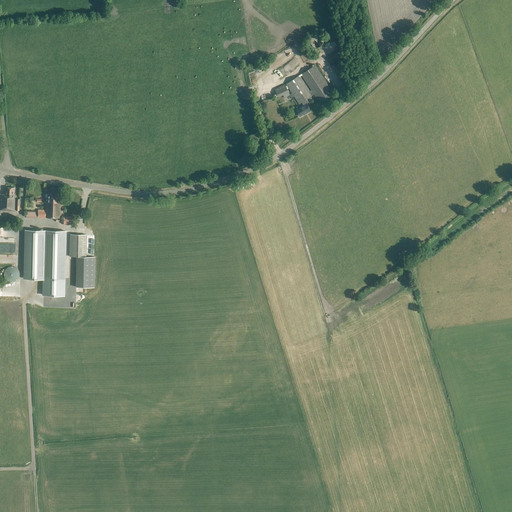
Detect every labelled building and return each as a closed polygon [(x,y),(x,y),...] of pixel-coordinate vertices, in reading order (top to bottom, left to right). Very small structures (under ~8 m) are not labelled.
[(323,42),(323,41),(323,40),(323,39),(322,38),(322,37),(321,37),(321,36),(320,36),(320,35),(319,35),(318,35),(316,34),(315,35),(314,35),(313,35),(313,36),(312,36),(311,37),(311,38),(310,39),(310,40),(310,41),(310,42),(310,43),(311,44),(311,45),(312,46),(313,46),(313,47),(314,47),(315,47),(316,48),(317,48),(318,47),(319,47),(320,46),(321,46),(321,45),(322,45),(322,44),(323,43),(323,42)] [(284,53),(261,69),(266,76),(272,71),(276,77),(299,61),(294,54),(288,59),(284,53)] [(318,60),(318,61),(323,60),(321,53),(311,56),(312,62),(318,60)] [(333,94),(314,65),(286,84),(299,104),(302,103),(304,106),(296,110),(300,116),(306,112),(307,113),(311,111),(306,104),(308,102),(307,100),(314,94),(320,103),(333,94)] [(285,84),(275,89),(279,97),(289,92),(285,84)] [(251,135),(257,155),(267,152),(262,132),(251,135)] [(0,194),(0,209),(13,210),(15,194),(13,194),(14,188),(6,188),(5,194),(0,194)] [(47,199),(45,199),(45,209),(38,210),(38,218),(60,218),(60,195),(47,194),(47,199)] [(64,224),(74,225),(74,216),(64,216),(64,224)] [(64,280),(65,231),(26,230),(25,279),(64,280)] [(70,257),(78,257),(86,257),(86,235),(70,235),(70,257)] [(86,257),(78,257),(77,287),(94,287),(95,257),(86,257)] [(19,275),(19,274),(19,273),(19,272),(19,271),(18,270),(17,269),(16,268),(15,268),(15,267),(14,267),(13,267),(12,267),(11,267),(10,267),(9,267),(8,267),(8,268),(7,268),(6,268),(6,269),(5,270),(4,271),(4,272),(4,273),(4,274),(4,275),(4,276),(4,277),(4,278),(5,278),(5,279),(6,279),(6,280),(7,280),(7,281),(8,281),(9,282),(10,282),(11,282),(13,282),(14,282),(15,281),(16,281),(16,280),(17,280),(17,279),(18,279),(18,278),(19,278),(19,277),(19,276),(19,275)]
